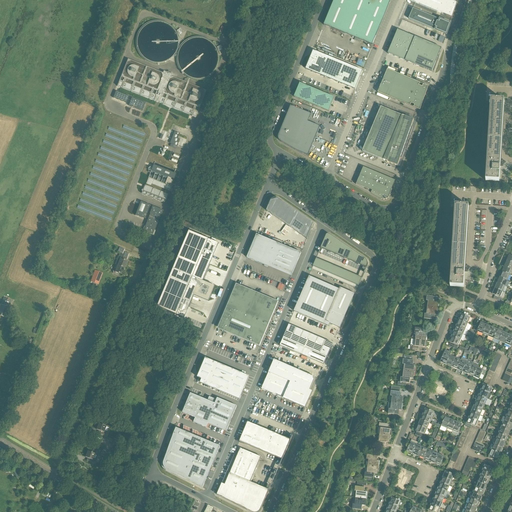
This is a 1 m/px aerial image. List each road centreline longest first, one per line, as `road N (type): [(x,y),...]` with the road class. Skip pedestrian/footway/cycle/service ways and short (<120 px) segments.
road 1 (unclassified): [(269,511),(374,268),(371,254),(322,222)]
road 2 (unclassified): [(268,183),(150,473)]
road 3 (unclassified): [(205,499),(322,222)]
road 4 (unclassified): [(464,0),(398,200),(380,207),(328,178)]
road 5 (unclassified): [(57,477),(149,253)]
road 6 (unclassified): [(401,0),(328,178)]
road 7 (unclassified): [(280,152),(269,133),(324,0)]
